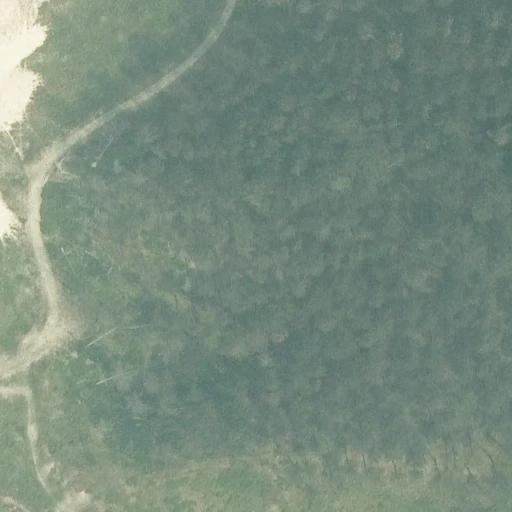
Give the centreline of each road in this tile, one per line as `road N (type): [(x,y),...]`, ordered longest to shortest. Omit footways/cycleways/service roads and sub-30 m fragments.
road 1 (track): [(199,0),(195,15),(91,116),(41,184),(47,335),(0,368)]
road 2 (track): [(47,335),(168,348)]
